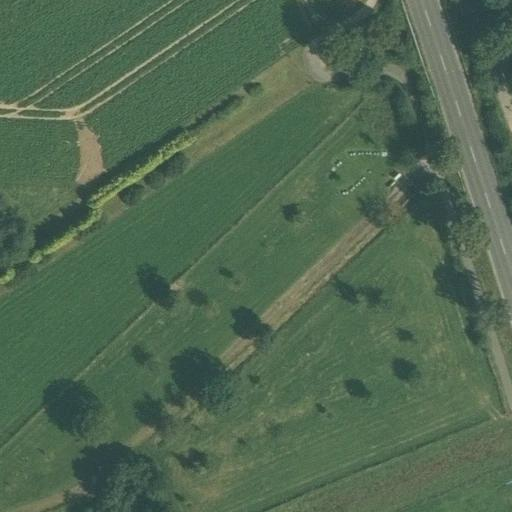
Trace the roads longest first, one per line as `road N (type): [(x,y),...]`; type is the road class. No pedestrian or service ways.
road 1 (track): [(372,0),(323,37),(312,61),(331,76),(392,69),(408,85),(511,406)]
road 2 (secondary): [(424,0),(511,271)]
road 3 (track): [(511,1),(312,61)]
